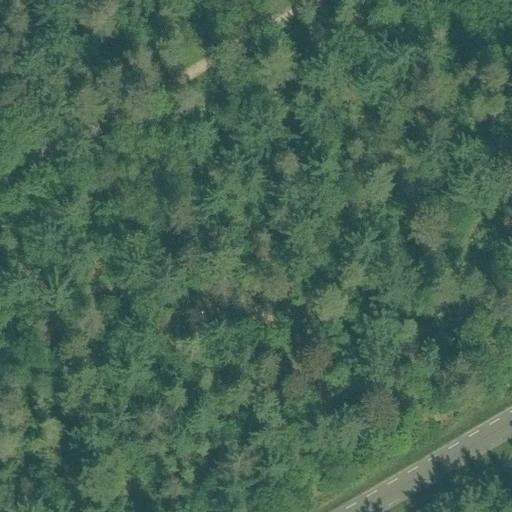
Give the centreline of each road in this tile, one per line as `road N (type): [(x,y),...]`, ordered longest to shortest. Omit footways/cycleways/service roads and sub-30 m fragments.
road 1 (track): [(320,0),(26,168)]
road 2 (tertiary): [(364,511),(511,425)]
